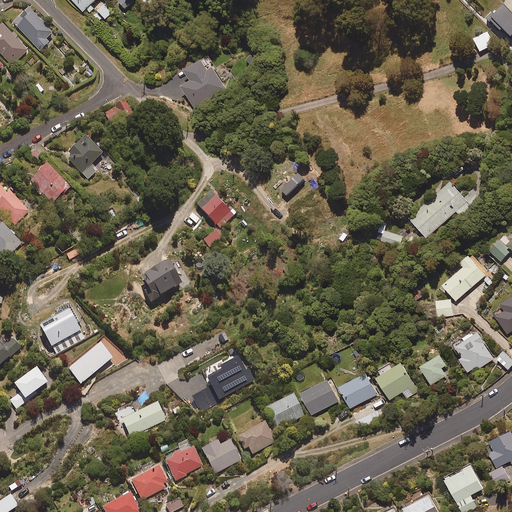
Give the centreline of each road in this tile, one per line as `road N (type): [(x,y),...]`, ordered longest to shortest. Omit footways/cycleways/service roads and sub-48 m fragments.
road 1 (residential): [(511,389),(283,511)]
road 2 (residential): [(12,299),(184,211)]
road 3 (residential): [(124,86),(206,161),(203,183),(184,211)]
road 4 (residential): [(124,86),(0,154)]
